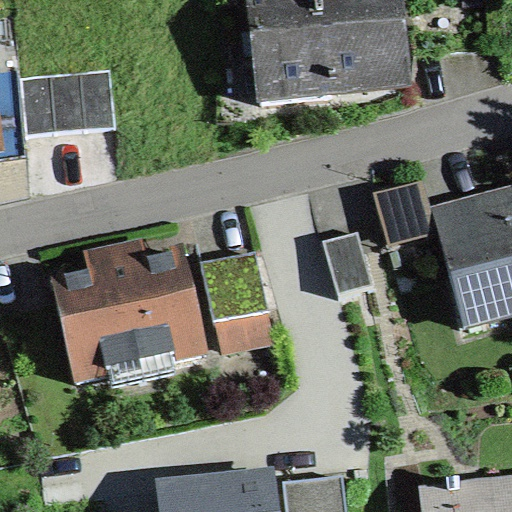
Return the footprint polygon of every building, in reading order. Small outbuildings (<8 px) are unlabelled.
[(331,79),(399,72),(391,0),(287,0),(250,4),(260,105),(333,97),(331,79)] [(407,0),(413,54),(497,46),(492,0),(407,0)] [(0,68),(0,147),(1,152),(28,149),(27,137),(21,77),(20,70),(0,72),(0,68)] [(111,70),(21,77),(27,137),(116,130),(111,70)] [(438,238),(432,217),(423,184),(373,198),(389,252),(438,238)] [(505,257),(493,214),(489,201),(432,217),(438,238),(448,273),(505,257)] [(511,208),(493,214),(505,257),(448,273),(464,330),(511,317),(511,208)] [(358,235),(323,246),(340,302),(375,291),(358,235)] [(257,256),(201,268),(213,328),(269,316),(257,256)] [(54,287),(76,385),(206,356),(184,258),(54,287)] [(277,511),(274,479),(161,491),(163,511),(277,511)] [(346,511),(344,480),(285,485),(287,511),(346,511)] [(511,511),(511,485),(427,494),(428,511),(511,511)]
